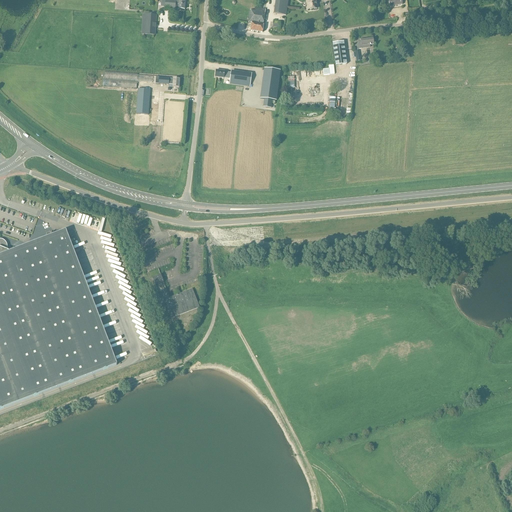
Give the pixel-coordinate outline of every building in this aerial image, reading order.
[(275,0),(274,14),(282,15),(285,16),(287,0),(275,0)] [(306,0),(308,10),(317,9),(315,0),(306,0)] [(165,7),(175,8),(175,9),(178,9),(181,10),(181,11),(183,11),(184,10),(185,10),(185,2),(179,2),(176,2),(176,1),(165,1),(165,7)] [(252,24),(251,31),(262,33),(263,25),(265,10),(255,8),(254,11),(250,10),(248,23),(249,23),(252,24)] [(142,34),(155,35),(156,15),(143,14),(142,34)] [(361,41),(358,42),(359,49),(362,49),(362,46),(374,45),(373,38),(360,40),(361,41)] [(344,42),(333,44),(336,66),(347,64),(344,42)] [(264,69),(260,99),(264,99),(263,107),(271,108),(272,101),(276,101),(280,71),(264,69)] [(216,71),(215,77),(224,78),(230,79),(231,73),(225,72),(216,71)] [(230,79),(229,84),(250,87),(251,75),(231,73),(230,79)] [(156,78),(155,84),(169,85),(169,82),(173,83),(172,88),(179,88),(180,80),(173,79),(169,79),(156,78)] [(148,93),(136,92),(134,117),(146,118),(148,93)] [(9,251),(7,250),(7,249),(7,248),(7,246),(7,245),(7,244),(6,242),(5,241),(4,241),(3,240),(2,239),(0,239),(0,409),(117,365),(66,230),(9,252),(9,251)] [(165,300),(164,300),(172,319),(200,308),(193,289),(169,298),(161,275),(152,278),(155,285),(162,283),(165,290),(161,292),(165,300)]
